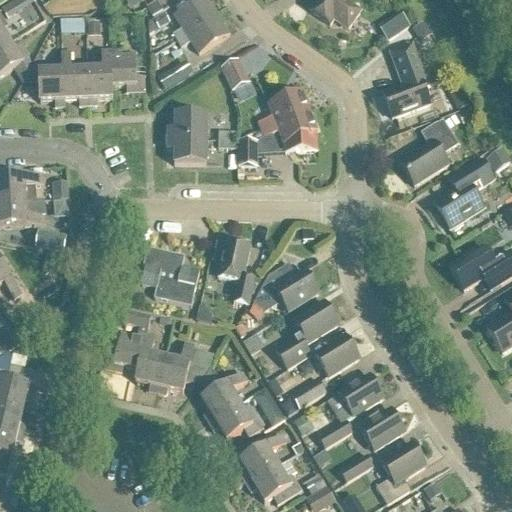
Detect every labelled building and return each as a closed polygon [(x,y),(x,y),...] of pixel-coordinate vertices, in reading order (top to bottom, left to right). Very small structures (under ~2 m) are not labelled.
[(321,0),(310,17),(329,31),(333,25),(348,36),(361,16),(347,6),(350,0),(321,0)] [(172,39),(177,46),(216,21),(204,1),(174,21),(182,33),(172,39)] [(388,43),(410,28),(400,14),(378,29),(388,43)] [(8,33),(0,20),(0,55),(10,48),(3,36),(8,33)] [(216,21),(177,46),(182,54),(191,48),(199,60),(229,41),(216,21)] [(18,61),(10,48),(0,55),(0,83),(14,75),(23,88),(31,71),(23,58),(18,61)] [(437,88),(432,76),(423,79),(411,49),(389,58),(402,92),(382,99),(391,124),(429,110),(423,94),(437,88)] [(111,93),(112,93),(127,92),(127,99),(145,98),(144,82),(136,83),(135,61),(119,62),(119,55),(110,56),(111,93)] [(102,74),(86,75),(88,112),(97,112),(97,106),(113,105),(112,93),(111,93),(110,56),(101,56),(102,74)] [(70,57),(61,58),(62,76),(64,107),(79,106),(79,112),(88,112),(86,75),(71,76),(70,57)] [(220,73),(232,97),(249,88),(237,65),(220,73)] [(182,69),(159,84),(165,94),(189,79),(182,69)] [(39,88),(39,108),(55,107),(55,113),(65,113),(64,107),(62,76),(47,77),(47,71),(31,71),(23,88),(39,88)] [(260,135),(287,125),(309,117),(301,96),(267,109),(272,122),(257,128),(260,135)] [(309,117),(287,125),(260,135),(263,143),(278,137),(283,150),(293,146),(294,158),(316,157),(316,137),(317,137),(309,117)] [(166,136),(166,146),(206,146),(206,121),(174,120),(174,136),(166,136)] [(442,126),(434,129),(420,138),(428,150),(399,168),(414,192),(448,170),(441,160),(457,150),(442,126)] [(219,146),(235,146),(235,138),(219,138),(219,146)] [(206,171),(206,146),(166,146),(166,156),(174,156),(174,171),(206,171)] [(235,146),(219,146),(219,155),(235,155),(235,146)] [(238,147),(238,173),(256,173),(257,147),(238,147)] [(458,195),(434,210),(449,234),(483,213),(473,197),(492,185),(480,167),(451,185),(458,195)] [(0,208),(25,207),(37,206),(36,191),(43,191),(42,182),(24,183),(24,182),(0,183),(0,208)] [(68,205),(67,187),(52,188),(53,206),(68,205)] [(25,207),(0,208),(0,233),(26,232),(26,231),(45,230),(44,221),(46,221),(45,206),(37,206),(25,207)] [(38,236),(35,253),(47,255),(63,259),(66,242),(38,236)] [(249,252),(226,247),(218,283),(237,288),(232,307),(249,310),(255,283),(243,281),(249,252)] [(463,296),(482,284),(490,296),(511,282),(511,260),(509,256),(492,266),(483,251),(449,272),(463,296)] [(184,262),(147,254),(142,273),(144,273),(141,289),(157,293),(154,304),(191,312),(199,277),(181,273),(184,262)] [(47,256),(43,275),(64,280),(68,261),(47,256)] [(0,291),(4,290),(14,305),(21,300),(11,285),(12,284),(0,266),(0,291)] [(288,318),(318,299),(304,277),(287,287),(279,274),(268,282),(253,309),(264,317),(281,307),(288,318)] [(511,317),(486,333),(502,359),(511,352),(511,300),(504,305),(511,317)] [(307,350),(338,331),(324,308),(293,327),(301,340),(275,357),(287,376),(313,360),(307,350)] [(253,309),(249,318),(259,325),(264,317),(253,309)] [(26,343),(52,326),(42,311),(16,329),(26,343)] [(123,329),(139,333),(142,320),(126,316),(123,329)] [(148,397),(157,399),(166,364),(151,361),(154,343),(146,342),(150,321),(142,320),(139,333),(140,333),(139,340),(138,340),(137,345),(130,375),(136,376),(134,388),(149,391),(148,397)] [(0,355),(3,360),(19,348),(9,334),(0,340),(0,355)] [(107,360),(104,375),(122,379),(124,374),(130,375),(137,345),(120,342),(116,362),(107,360)] [(345,342),(314,361),(328,383),(359,364),(345,342)] [(182,399),(184,393),(185,388),(199,390),(208,377),(210,374),(189,370),(192,352),(185,350),(181,367),(166,364),(157,399),(165,401),(166,396),(182,399)] [(11,370),(24,372),(26,363),(13,360),(11,370)] [(210,374),(208,377),(199,390),(208,400),(200,405),(209,419),(203,422),(208,429),(240,410),(232,398),(248,388),(242,379),(227,389),(227,388),(226,389),(210,374)] [(383,404),(369,381),(339,400),(353,423),(383,404)] [(0,409),(23,415),(26,401),(32,402),(34,393),(0,384),(0,409)] [(299,414),(325,398),(317,386),(291,402),(299,414)] [(289,404),(281,409),(289,422),(297,417),(289,404)] [(0,434),(23,440),(25,431),(19,429),(23,415),(0,409),(0,434)] [(248,423),(240,410),(208,429),(212,436),(217,433),(226,447),(244,436),(248,443),(262,434),(253,419),(248,423)] [(404,438),(390,415),(360,434),(374,457),(404,438)] [(352,438),(345,427),(318,444),(325,455),(352,438)] [(21,449),(23,440),(0,434),(0,460),(12,462),(15,447),(21,449)] [(246,480),(241,483),(246,491),(278,472),(270,459),(286,450),(281,442),(239,468),(246,480)] [(297,459),(304,456),(300,449),(292,452),(297,459)] [(381,468),(390,483),(375,492),(387,510),(411,495),(404,485),(425,472),(411,449),(381,468)] [(324,455),(312,462),(319,473),(330,466),(324,455)] [(346,489),(374,472),(366,460),(338,477),(346,489)] [(278,472),(246,491),(251,499),(256,496),(264,509),(282,498),(286,505),(300,496),(291,481),(296,479),(288,466),(278,472)] [(318,480),(304,489),(311,500),(325,492),(318,480)] [(433,489),(423,495),(429,505),(440,499),(433,489)] [(363,511),(356,497),(344,503),(348,511),(363,511)]
